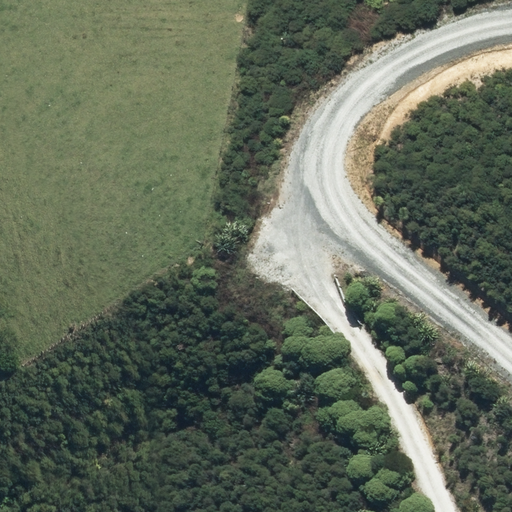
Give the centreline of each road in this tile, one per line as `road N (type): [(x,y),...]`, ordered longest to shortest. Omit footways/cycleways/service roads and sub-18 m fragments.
road 1 (track): [(511,375),(439,308),(322,170),(398,58),(511,34)]
road 2 (track): [(449,511),(338,289),(352,205)]
